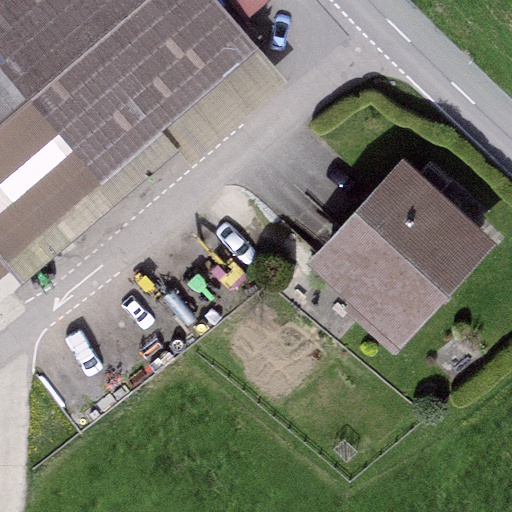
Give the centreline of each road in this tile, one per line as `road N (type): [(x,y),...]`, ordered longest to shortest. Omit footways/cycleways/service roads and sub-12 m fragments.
road 1 (residential): [(0,427),(3,362),(20,320),(393,25)]
road 2 (secondary): [(511,139),(393,25)]
